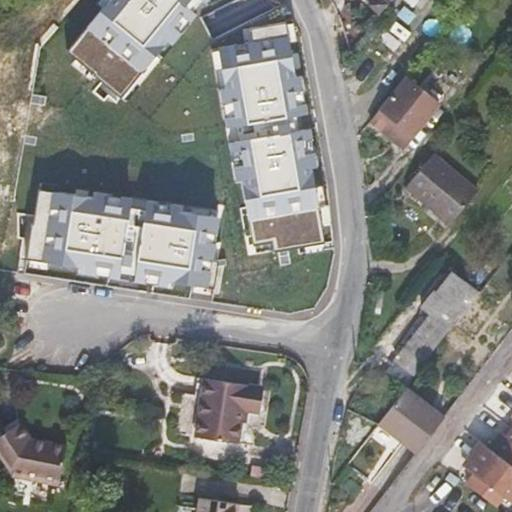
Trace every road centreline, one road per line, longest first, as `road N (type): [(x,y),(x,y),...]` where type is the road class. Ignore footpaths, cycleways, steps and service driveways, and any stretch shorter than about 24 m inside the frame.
road 1 (residential): [(305,0),(328,51),(358,245),(338,349)]
road 2 (residential): [(338,349),(115,318),(62,337)]
road 3 (residential): [(338,349),(302,511)]
